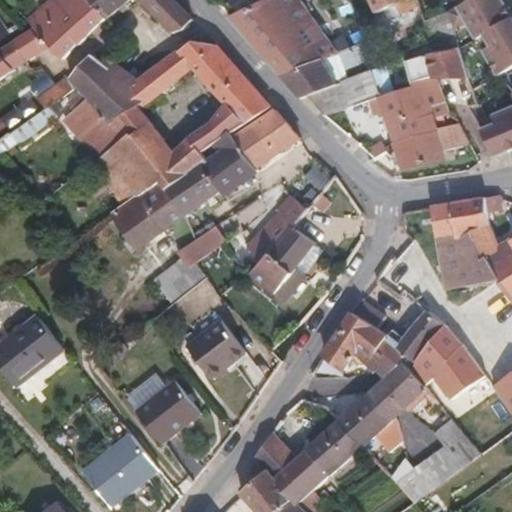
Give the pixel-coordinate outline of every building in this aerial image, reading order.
[(108,18),(90,0),(51,0),(28,20),(35,29),(15,41),(27,61),(52,46),(64,60),(78,45),(81,46),(108,18)] [(90,0),(108,18),(128,0),(90,0)] [(193,20),(173,0),(142,0),(173,32),(193,20)] [(341,53),(302,0),(268,0),(256,6),(231,18),(282,76),(341,53)] [(405,0),(372,0),(379,12),(405,0)] [(470,28),(508,7),(503,0),(474,0),(458,9),(468,24),(470,28)] [(486,37),(511,21),(511,14),(508,7),(470,28),(478,41),(486,37)] [(468,24),(458,9),(451,13),(457,30),(468,24)] [(462,50),(457,30),(451,13),(427,23),(433,42),(436,54),(452,51),(462,50)] [(511,70),(511,21),(486,37),(492,48),(485,53),(499,78),(511,70)] [(27,61),(15,41),(0,50),(0,53),(14,69),(27,61)] [(139,195),(143,195),(161,183),(167,190),(209,161),(202,153),(232,134),(274,107),(218,46),(195,42),(138,81),(129,87),(141,105),(112,126),(125,140),(100,159),(92,165),(124,205),(139,195)] [(436,54),(433,42),(409,51),(412,60),(429,56),(436,54)] [(340,83),(335,75),(366,62),(359,46),(341,53),(282,76),(303,99),(308,97),(336,86),(340,83)] [(472,80),(462,50),(452,51),(436,54),(429,56),(435,79),(439,79),(469,79),(472,80)] [(0,80),(16,71),(14,69),(0,53),(0,80)] [(129,87),(119,77),(111,68),(93,55),(71,79),(73,81),(77,86),(78,89),(83,93),(112,126),(141,105),(129,87)] [(435,79),(429,56),(412,60),(408,61),(417,85),(435,79)] [(126,71),(115,63),(111,68),(119,77),(126,71)] [(395,93),(386,67),(375,70),(383,97),(395,93)] [(383,97),(375,70),(342,82),(350,107),(379,98),(383,97)] [(138,81),(126,71),(119,77),(129,87),(138,81)] [(52,107),(78,89),(77,86),(73,81),(71,82),(67,77),(38,98),(47,109),(52,107)] [(447,107),(445,104),(447,102),(439,79),(435,79),(379,98),(396,144),(416,138),(416,134),(441,128),(440,125),(438,118),(444,116),(450,114),(447,107)] [(350,107),(342,82),(340,83),(336,86),(308,97),(327,116),(350,107)] [(112,126),(83,93),(70,104),(76,111),(67,120),(100,159),(125,140),(112,126)] [(21,145),(60,117),(52,107),(47,109),(12,134),(21,145)] [(511,151),(511,107),(493,116),(496,125),(483,130),(493,148),(497,158),(511,151)] [(259,168),(303,138),(276,110),(235,137),(243,149),(259,168)] [(447,123),(445,118),(444,116),(438,118),(440,125),(447,123)] [(401,170),(447,161),(446,151),(448,150),(472,144),(461,124),(441,128),(416,134),(416,138),(396,144),(400,161),(388,152),(376,160),(370,164),(391,181),(398,181),(401,170)] [(226,195),(257,174),(260,171),(259,168),(243,149),(235,137),(232,134),(202,153),(209,161),(167,190),(187,215),(223,191),(226,195)] [(388,152),(381,141),(367,150),(376,160),(388,152)] [(359,195),(336,175),(322,193),(325,195),(347,212),(353,205),(366,216),(376,206),(362,194),(359,195)] [(140,249),(187,215),(167,190),(161,183),(143,195),(139,195),(124,205),(115,212),(140,249)] [(272,254),(294,228),(308,210),(292,196),(279,210),(280,212),(248,245),(259,266),(272,254)] [(511,240),(499,247),(491,225),(506,219),(502,196),(467,202),(437,207),(451,289),(501,280),(511,279),(503,284),(511,297),(511,240)] [(192,267),(226,242),(216,228),(197,240),(181,253),(192,267)] [(296,272),(318,245),(318,243),(294,228),(272,254),(259,266),(250,274),(276,294),(296,272)] [(347,262),(359,240),(348,234),(335,255),(347,262)] [(325,330),(343,305),(329,293),(318,303),(309,317),(325,330)] [(398,323),(363,301),(355,313),(390,335),(394,329),(398,323)] [(192,327),(200,337),(189,346),(214,378),(248,353),(215,310),(192,327)] [(418,362),(446,326),(431,314),(430,311),(407,339),(402,344),(400,348),(418,362)] [(398,416),(429,389),(412,368),(418,362),(400,348),(402,344),(390,335),(355,313),(326,355),(346,370),(360,347),(390,376),(340,420),(365,447),(381,433),(397,452),(405,444),(404,441),(398,416)] [(67,350),(38,315),(0,344),(0,365),(18,388),(67,350)] [(435,376),(464,341),(446,326),(418,362),(435,376)] [(407,339),(394,329),(390,335),(402,344),(407,339)] [(296,374),(270,354),(258,366),(287,388),(296,374)] [(511,375),(495,387),(501,395),(511,410),(511,375)] [(164,445),(203,413),(177,380),(137,412),(164,445)] [(363,511),(333,475),(365,447),(340,420),(333,413),(308,436),(316,445),(300,458),(278,434),(275,432),(257,459),(268,472),(307,511),(363,511)] [(417,503),(483,453),(454,418),(434,433),(445,447),(415,467),(409,457),(393,478),(417,503)] [(112,507),(161,469),(133,435),(85,473),(112,507)] [(307,511),(268,472),(244,492),(261,511),(307,511)]
